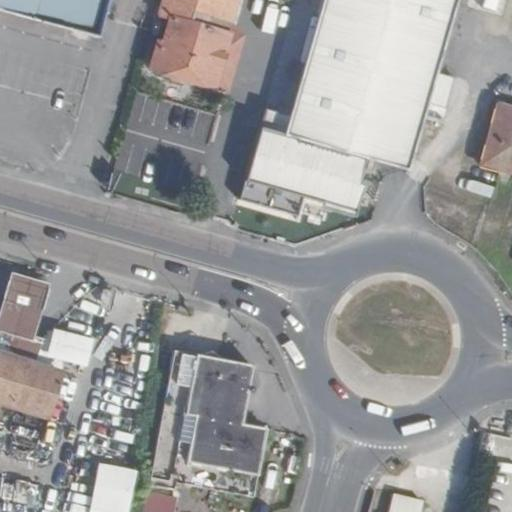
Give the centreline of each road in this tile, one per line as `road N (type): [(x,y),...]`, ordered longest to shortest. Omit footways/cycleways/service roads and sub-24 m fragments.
road 1 (primary): [(328,271),(272,269),(0,191)]
road 2 (primary): [(0,227),(258,301),(303,325)]
road 3 (primary): [(488,322),(468,277),(428,248),(383,243),(328,271)]
road 4 (primary): [(359,421),(415,427),(442,417),(480,375)]
